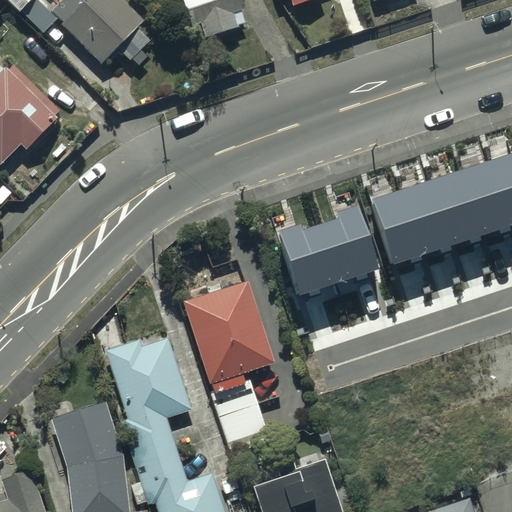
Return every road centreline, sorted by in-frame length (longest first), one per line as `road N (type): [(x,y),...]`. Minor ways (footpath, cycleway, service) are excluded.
road 1 (tertiary): [(511,54),(226,149),(169,176),(101,223),(0,326)]
road 2 (residential): [(511,307),(332,368)]
